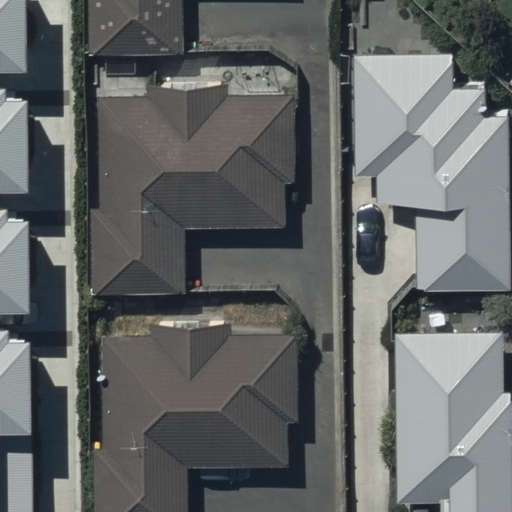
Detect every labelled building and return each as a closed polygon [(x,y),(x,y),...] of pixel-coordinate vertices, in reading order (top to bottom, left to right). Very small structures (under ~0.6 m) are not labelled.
[(0,0),(0,60),(34,60),(32,0),(0,0)] [(92,0),(93,49),(188,48),(186,0),(92,0)] [(421,284),(511,283),(511,108),(489,109),(489,82),(455,82),(455,50),(358,50),(358,171),(378,171),(379,198),(420,198),(421,284)] [(13,77),(0,76),(0,180),(34,180),(33,89),(13,89),(13,77)] [(96,287),(189,287),(188,223),(288,222),(288,178),(299,177),(298,90),(231,91),(231,80),(153,81),(153,91),(103,91),(104,204),(95,204),(96,287)] [(14,198),(0,197),(0,301),(36,301),(35,210),(14,210),(14,198)] [(0,511),(38,511),(37,331),(14,331),(13,320),(0,319),(0,511)] [(97,511),(190,511),(190,462),(290,461),(290,417),(301,417),(300,330),(233,330),(233,320),(154,321),(155,330),(105,331),(106,443),(97,443),(97,511)] [(505,327),(398,329),(401,497),(446,496),(446,511),(511,511),(511,386),(507,386),(505,327)]
